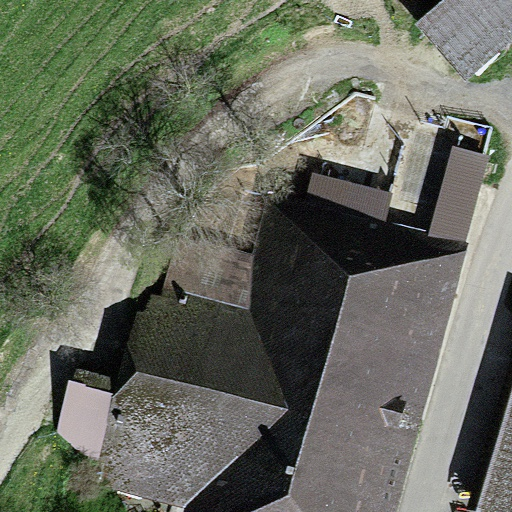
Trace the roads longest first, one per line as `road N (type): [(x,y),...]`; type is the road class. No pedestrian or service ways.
road 1 (track): [(0,450),(147,209),(226,124),(298,83),(353,76),(416,94),(511,149)]
road 2 (unclassified): [(425,511),(511,221)]
